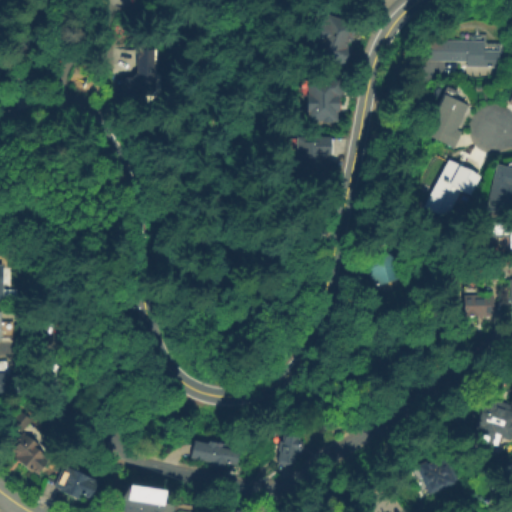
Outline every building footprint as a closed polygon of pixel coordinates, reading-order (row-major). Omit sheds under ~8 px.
[(325,0),(358,17),(353,27),(353,28),(350,34),(348,33),(346,37),(353,41),(346,54),(309,35),(315,24),(309,21),(317,6),(318,6),(320,2),(323,4),(325,0)] [(502,42),(502,67),(469,66),(468,61),(433,58),(433,39),(487,40),(487,41),(502,42)] [(164,48),(163,94),(156,94),(156,99),(145,99),(145,92),(122,91),(123,75),(144,76),(145,47),(164,48)] [(14,94),(11,65),(24,56),(32,91),(14,94)] [(308,67),(341,66),(342,90),(338,90),(338,104),(336,104),(337,118),(309,119),(308,93),(307,93),(306,83),(308,83),(308,67)] [(508,84),(511,85),(511,109),(499,104),(508,84)] [(468,131),(461,147),(432,134),(451,93),(474,104),(464,129),(468,131)] [(331,130),(331,150),(328,150),(328,170),(296,170),(296,145),(290,145),(290,128),(298,128),(298,130),(331,130)] [(479,171),(468,192),(465,190),(452,216),(429,205),(452,158),(479,171)] [(511,165),(511,187),(509,187),(503,215),(485,210),(495,162),(511,165)] [(511,249),(504,249),(503,234),(473,231),(473,221),(511,219),(511,249)] [(396,280),(374,288),(364,262),(387,254),(396,280)] [(490,294),(490,314),(460,314),(460,293),(490,294)] [(0,312),(10,313),(9,341),(0,341),(0,312)] [(55,353),(60,340),(75,346),(72,352),(69,351),(66,360),(61,357),(62,356),(55,353)] [(0,361),(7,361),(7,369),(10,369),(10,376),(17,376),(17,394),(0,393),(0,361)] [(46,363),(52,363),(52,367),(55,367),(55,374),(52,374),(52,380),(55,380),(55,385),(52,385),(52,390),(40,390),(40,389),(38,389),(38,380),(40,380),(40,375),(38,375),(38,371),(40,371),(40,365),(46,365),(46,363)] [(489,403),(490,405),(492,401),(507,406),(506,411),(511,413),(511,428),(509,427),(505,440),(496,437),(493,448),(467,440),(479,403),(483,401),(489,403)] [(29,419),(19,430),(8,421),(18,409),(29,419)] [(50,461),(38,472),(33,468),(30,471),(14,459),(19,453),(10,446),(22,430),(38,443),(36,446),(45,453),(43,456),(50,461)] [(296,438),(299,438),(297,452),(293,451),(292,460),(289,459),(288,464),(274,462),(274,456),(272,456),(275,438),(277,438),(278,430),(296,432),(296,438)] [(212,439),(212,443),(236,448),(233,463),(223,460),(222,465),(208,462),(208,460),(186,455),(190,438),(204,441),(205,437),(212,439)] [(55,449),(51,456),(42,448),(45,441),(55,449)] [(452,483),(426,495),(413,466),(414,466),(413,462),(435,452),(439,451),(442,452),(443,453),(455,481),(451,483),(452,483)] [(511,511),(504,511),(501,511),(507,492),(505,485),(502,486),(499,467),(511,464),(511,511)] [(90,476),(89,478),(96,481),(89,494),(82,492),(79,497),(59,488),(53,485),(58,474),(64,477),(68,466),(90,476)] [(117,511),(120,500),(124,482),(162,489),(162,502),(168,503),(168,511),(117,511)]
